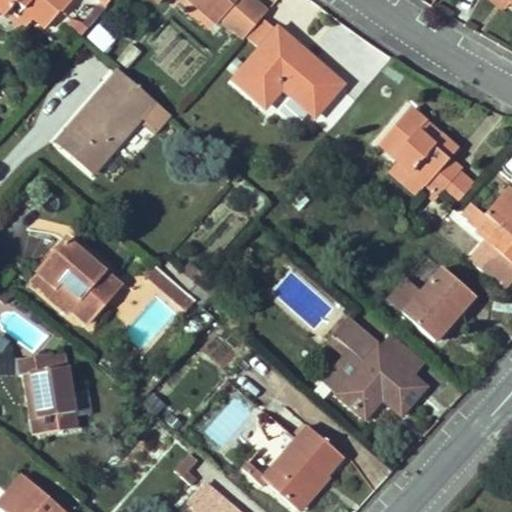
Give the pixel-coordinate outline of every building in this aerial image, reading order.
[(17,4),(12,0),(0,0),(0,14),(3,18),(8,14),(15,6),(17,4)] [(12,0),(17,4),(15,6),(33,21),(43,31),(59,13),(61,15),(71,4),(66,0),(12,0)] [(105,9),(113,0),(94,0),(100,4),(105,9)] [(219,23),(240,42),(264,15),(247,0),(149,0),(157,7),(163,0),(184,0),(216,27),(219,23)] [(490,0),(505,12),(511,5),(504,0),(490,0)] [(80,27),(86,32),(105,9),(100,4),(80,27)] [(8,14),(25,30),(33,21),(15,6),(8,14)] [(64,29),(79,41),(86,32),(80,27),(72,20),(64,29)] [(282,90),(314,118),(341,87),(301,52),(299,56),(292,50),(296,45),(279,30),(275,34),(263,23),(247,41),(260,52),(234,82),(264,108),(282,90)] [(88,41),(102,54),(113,41),(99,29),(88,41)] [(115,62),(124,71),(138,54),(129,45),(115,62)] [(141,120),(154,104),(116,72),(76,119),(84,127),(75,137),(73,134),(59,148),(92,176),(141,120)] [(156,133),(170,118),(154,104),(141,120),(156,133)] [(430,145),(415,131),(423,123),(408,110),(378,144),(424,184),(438,196),(460,172),(446,159),(453,150),(438,136),(430,145)] [(76,119),(55,143),(59,148),(73,134),(75,137),(84,127),(76,119)] [(430,145),(438,136),(423,123),(415,131),(430,145)] [(424,184),(399,162),(389,173),(415,195),(424,184)] [(460,172),(438,196),(453,209),(474,184),(460,172)] [(472,227),(485,238),(482,242),(511,268),(511,194),(505,188),(472,227)] [(76,302),(69,310),(86,325),(119,288),(64,241),(36,274),(54,290),(59,286),(76,302)] [(511,268),(482,242),(467,259),(503,291),(511,280),(511,268)] [(196,286),(204,277),(190,264),(181,273),(196,286)] [(172,301),(181,292),(153,268),(145,278),(172,301)] [(402,313),(433,342),(472,298),(441,269),(402,313)] [(54,290),(36,274),(28,283),(65,315),(69,310),(76,302),(59,286),(54,290)] [(204,277),(196,286),(210,298),(218,289),(204,277)] [(184,312),(193,302),(186,297),(181,292),(172,301),(184,312)] [(412,378),(378,349),(346,321),(327,342),(344,357),(322,382),(360,415),(377,396),(382,401),(400,417),(426,388),(412,378)] [(378,349),(412,378),(424,365),(390,335),(378,349)] [(31,375),(40,435),(77,429),(75,418),(89,417),(87,393),(71,394),(66,356),(50,357),(50,356),(17,359),(19,377),(23,376),(31,375)] [(23,376),(32,436),(40,435),(31,375),(23,376)] [(227,395),(200,431),(222,447),(249,411),(227,395)] [(360,415),(365,419),(382,401),(377,396),(360,415)] [(322,475),(325,477),(342,458),(306,427),(260,480),(295,510),(307,497),(304,495),(322,475)] [(195,482),(188,474),(199,463),(191,455),(175,473),(191,486),(195,482)] [(297,511),(300,511),(328,480),(325,477),(322,475),(304,495),(307,497),(295,510),(297,511)] [(0,510),(1,511),(25,481),(21,478),(0,502),(0,510)] [(61,511),(25,481),(1,511),(61,511)] [(234,511),(204,486),(180,511),(234,511)]
